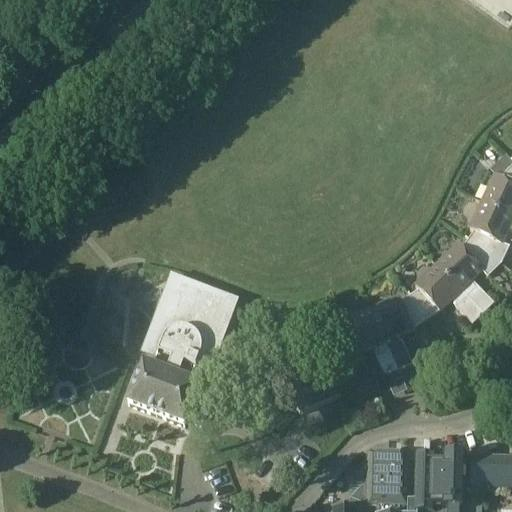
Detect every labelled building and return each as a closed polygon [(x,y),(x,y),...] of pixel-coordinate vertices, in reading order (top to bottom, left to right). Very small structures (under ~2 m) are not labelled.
[(495,179),(482,206),(511,220),(511,165),(511,164),(495,179)] [(474,235),(467,244),(500,267),(508,251),(501,248),(509,231),(511,232),(511,220),(482,206),(469,233),(474,235)] [(457,249),(436,269),(482,317),(493,307),(476,288),(473,291),(469,287),(482,274),(487,280),(500,267),(467,244),(461,252),(457,249)] [(436,269),(415,290),(406,295),(424,323),(438,314),(439,315),(452,303),(456,307),(454,309),(472,328),(482,317),(436,269)] [(158,356),(196,371),(206,375),(233,306),(175,283),(148,353),(158,356)] [(398,301),(371,313),(398,374),(412,368),(401,344),(399,345),(396,340),(412,333),(411,332),(424,323),(406,295),(398,301)] [(344,324),(346,329),(334,332),(342,361),(357,357),(374,350),(377,355),(374,356),(384,380),(398,374),(371,313),(344,324)] [(158,356),(153,369),(191,384),(196,371),(158,356)] [(153,369),(144,366),(127,408),(184,430),(200,387),(191,384),(153,369)] [(328,375),(283,393),(299,417),(319,408),(339,400),(341,399),(335,372),(328,375)] [(482,379),(480,390),(490,392),(492,380),(482,379)] [(366,488),(366,505),(367,505),(377,506),(377,511),(404,511),(405,506),(406,506),(408,461),(368,460),(368,485),(366,485),(366,488)] [(511,461),(469,460),(468,490),(483,491),(511,491),(511,461)] [(411,501),(411,511),(467,511),(466,511),(463,511),(464,461),(443,461),(443,466),(435,466),(435,463),(414,462),(413,501),(411,501)] [(362,511),(363,506),(350,501),(349,511),(342,511),(339,511),(362,511)]
